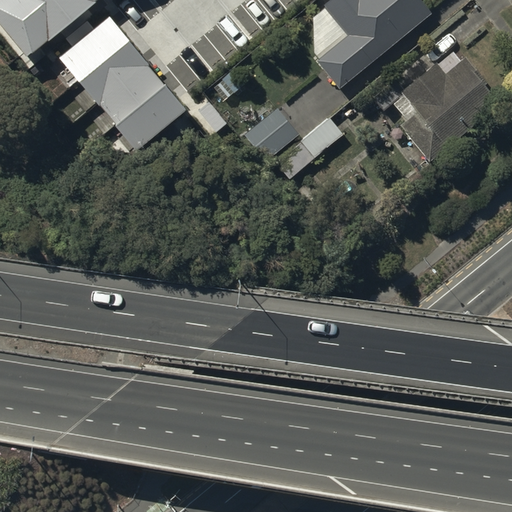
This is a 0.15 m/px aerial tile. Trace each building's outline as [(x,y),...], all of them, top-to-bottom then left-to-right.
[(234,0),(258,29),(286,5),(288,7),(296,0),(234,0)] [(337,0),(314,20),(312,57),(317,64),(315,67),(338,95),(432,17),(417,0),(337,0)] [(218,35),(163,78),(186,106),(219,79),(235,99),(249,87),(236,71),(242,66),(218,35)] [(460,64),(452,55),(399,99),(401,101),(393,107),(406,123),(398,129),(430,168),(502,108),(482,83),(485,81),(467,59),(460,64)] [(112,139),(66,82),(39,104),(84,161),(112,139)] [(162,94),(129,121),(155,152),(188,125),(162,94)] [(276,108),(242,136),(266,165),(300,138),(276,108)]
